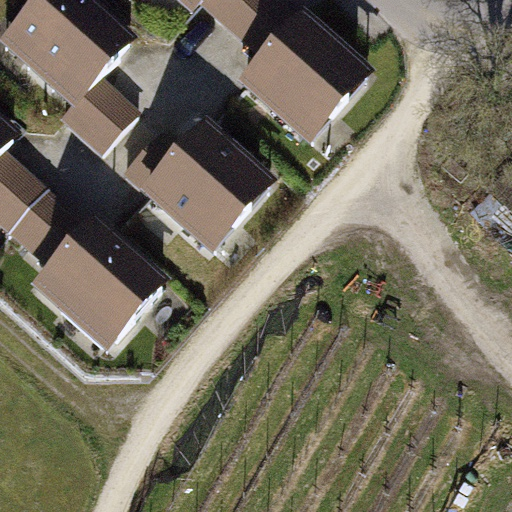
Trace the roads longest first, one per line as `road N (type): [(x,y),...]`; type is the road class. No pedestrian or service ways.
road 1 (track): [(111,511),(182,371),(457,56)]
road 2 (track): [(138,447),(0,326)]
road 3 (residential): [(398,0),(457,56),(505,0)]
